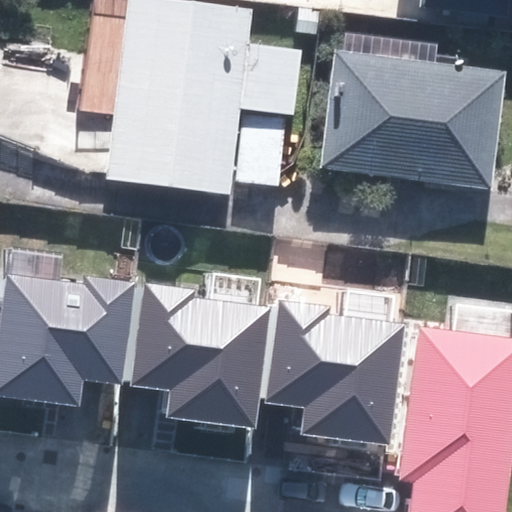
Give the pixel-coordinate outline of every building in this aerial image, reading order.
[(122,0),(113,0),(89,187),(218,204),(221,186),(272,192),(290,53),(240,46),(244,16),(122,0)] [(511,0),(420,0),(420,4),(511,16),(511,0)] [(497,78),(320,55),(304,176),(481,199),(497,78)] [(169,392),(165,416),(253,429),(271,308),(249,304),(253,279),(214,273),(210,299),(195,296),(196,290),(147,283),(131,386),(169,392)] [(0,319),(0,398),(81,408),(84,379),(123,383),(134,283),(86,278),(85,286),(5,276),(0,319)] [(303,407),(299,432),(387,445),(405,324),(383,320),(387,295),(348,289),(344,315),(329,312),(330,306),(281,299),(265,402),(303,407)] [(413,484),(409,511),(505,511),(511,464),(511,314),(456,308),(453,332),(421,328),(402,483),(413,484)]
